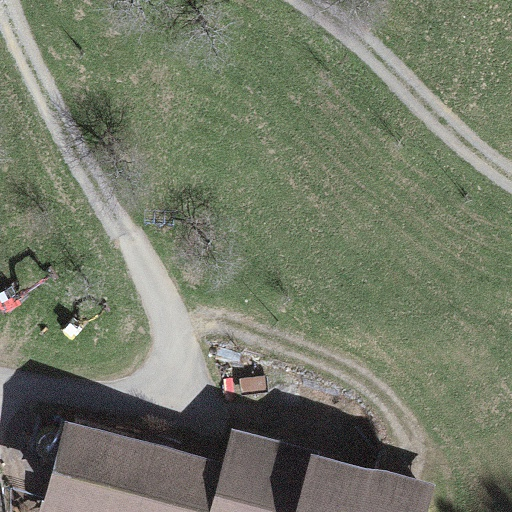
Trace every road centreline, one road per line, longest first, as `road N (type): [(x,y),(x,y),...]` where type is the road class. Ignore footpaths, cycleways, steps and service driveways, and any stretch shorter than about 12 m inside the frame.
road 1 (track): [(5,0),(176,320),(167,373),(118,398),(0,385)]
road 2 (track): [(511,156),(316,0)]
